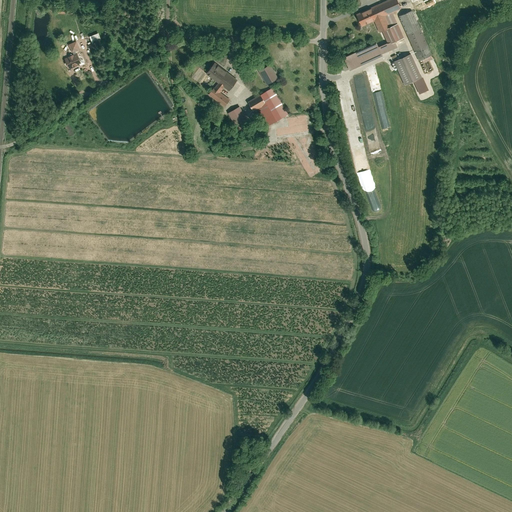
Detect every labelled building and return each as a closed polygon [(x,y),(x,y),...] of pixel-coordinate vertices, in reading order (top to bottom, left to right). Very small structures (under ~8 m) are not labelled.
[(363,11),(358,14),(363,26),(376,20),(395,12),(403,8),(400,0),(390,0),(374,7),(374,8),(364,12),(363,11)] [(414,10),(401,16),(420,59),(433,53),(414,10)] [(398,41),(406,37),(395,12),(376,20),(381,32),(384,30),(389,42),(390,44),(398,41)] [(90,36),(93,43),(102,39),(99,32),(90,36)] [(78,40),(71,43),(74,51),(82,48),(78,40)] [(389,42),(382,45),(385,53),(400,47),(398,41),(390,44),(389,42)] [(380,42),(348,56),(353,69),(386,55),(380,42)] [(79,53),(66,58),(71,69),(84,63),(79,53)] [(413,53),(397,61),(408,84),(424,76),(413,53)] [(240,79),(217,62),(208,73),(220,82),(226,86),(231,90),(240,79)] [(273,64),(262,70),(270,84),(281,77),(273,64)] [(216,87),(222,92),(226,86),(220,82),(216,87)] [(215,86),(210,93),(227,106),(232,99),(222,92),(216,87),(215,86)] [(289,113),(274,88),(263,94),(250,101),(255,109),(261,106),(272,124),(289,113)] [(241,106),(230,113),(241,130),(251,124),(241,106)]
